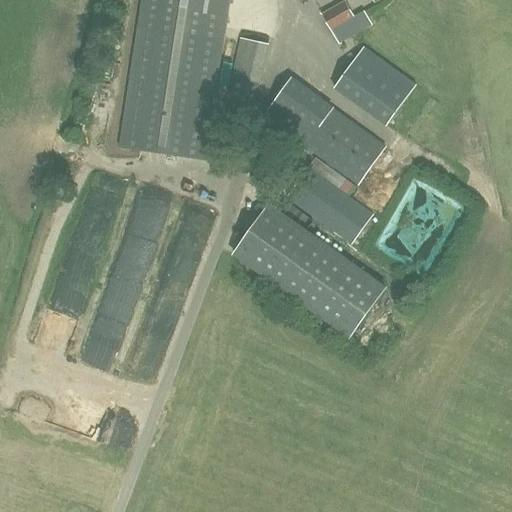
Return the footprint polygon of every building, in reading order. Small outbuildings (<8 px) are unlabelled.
[(141,0),(138,22),(123,129),(206,141),(227,0),(141,0)] [(331,31),(353,17),(344,1),(321,15),(331,31)] [(256,102),(270,45),(241,38),(228,96),(256,102)] [(386,124),(415,85),(364,47),(335,86),(386,124)] [(357,184),(384,146),(290,78),(268,109),(265,117),(357,184)] [(373,214),(352,199),(359,190),(315,158),(287,196),(352,243),(373,214)] [(199,212),(217,213),(217,199),(200,198),(199,212)] [(386,288),(271,206),(235,255),(350,338),(386,288)] [(154,244),(154,230),(132,229),(132,243),(154,244)] [(94,283),(104,245),(84,240),(75,278),(94,283)] [(127,254),(124,272),(144,276),(147,257),(127,254)] [(69,295),(61,318),(79,325),(88,301),(69,295)] [(130,367),(132,388),(150,386),(147,365),(130,367)] [(54,456),(56,435),(18,432),(16,453),(54,456)]
